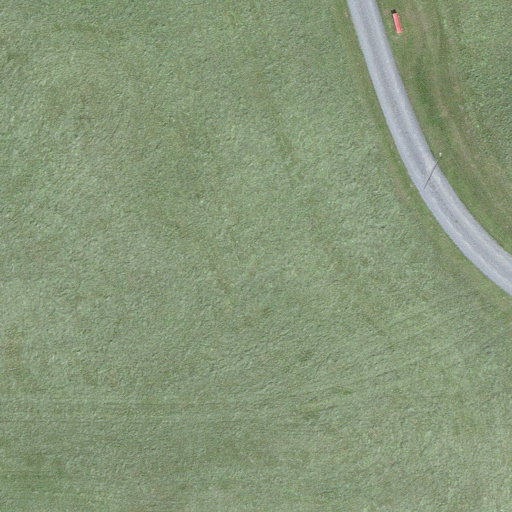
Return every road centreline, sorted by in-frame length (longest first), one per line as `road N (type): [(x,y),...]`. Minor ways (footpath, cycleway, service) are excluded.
road 1 (track): [(0,430),(122,395),(511,314)]
road 2 (track): [(364,0),(401,134),(484,242),(511,263)]
